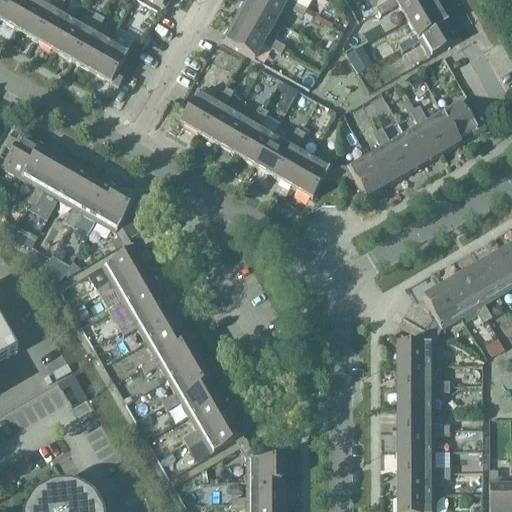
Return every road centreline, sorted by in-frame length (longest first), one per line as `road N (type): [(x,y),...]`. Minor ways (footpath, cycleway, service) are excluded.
road 1 (residential): [(339,511),(339,302),(352,279)]
road 2 (residential): [(352,279),(511,183)]
road 3 (residential): [(266,352),(192,224),(204,191)]
road 4 (residential): [(352,279),(204,191)]
road 5 (residential): [(126,147),(214,0)]
road 6 (residential): [(126,147),(0,75)]
